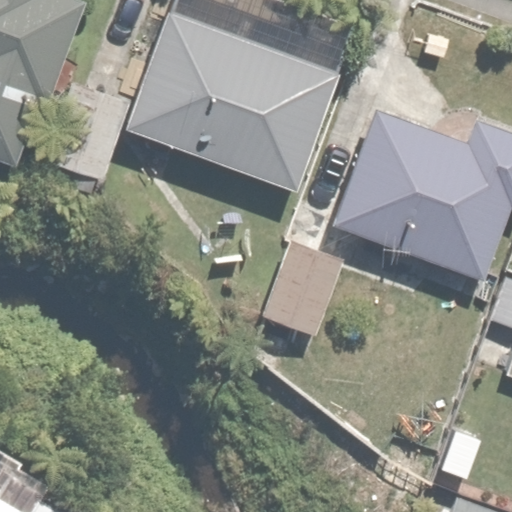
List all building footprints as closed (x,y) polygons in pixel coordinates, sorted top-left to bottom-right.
[(0,0),(0,157),(7,160),(29,91),(58,100),(89,0),(0,0)] [(331,72),(163,8),(119,124),(287,188),(331,72)] [(123,101),(72,85),(48,157),(99,174),(123,101)] [(460,140),(371,106),(328,221),(475,276),(503,201),(509,204),(511,194),(511,127),(470,112),(460,140)] [(343,258),(287,234),(254,310),(310,334),(343,258)] [(511,283),(498,278),(483,316),(511,327),(511,344),(502,370),(511,373),(511,283)] [(407,511),(430,455),(395,441),(366,511),(407,511)] [(0,464),(0,511),(64,511),(70,503),(4,459),(0,464)] [(506,511),(455,493),(448,511),(506,511)]
